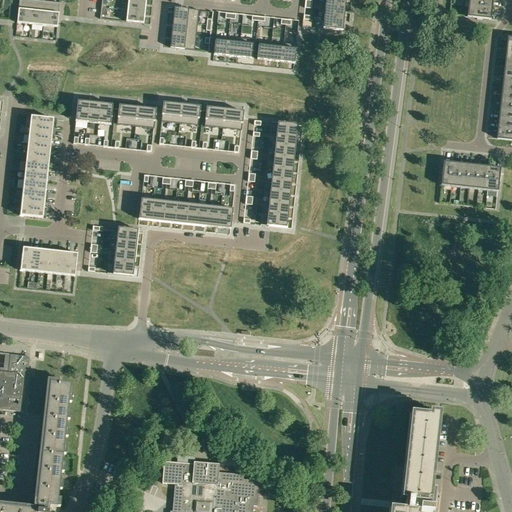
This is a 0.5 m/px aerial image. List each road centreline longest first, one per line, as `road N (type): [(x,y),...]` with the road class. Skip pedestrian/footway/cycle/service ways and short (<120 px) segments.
road 1 (tertiary): [(359,361),(407,0)]
road 2 (tertiary): [(387,0),(342,359)]
road 3 (residential): [(342,359),(140,339)]
road 4 (residential): [(137,357),(338,380)]
road 5 (residential): [(142,320),(151,234),(261,245)]
road 6 (residential): [(75,511),(100,438),(113,344)]
road 7 (residential): [(481,150),(489,42),(510,0)]
road 8 (residential): [(176,0),(295,13),(296,0)]
road 9 (tertiary): [(338,380),(325,511)]
road 10 (residential): [(356,384),(484,399)]
road 11 (tertiary): [(345,511),(356,384)]
road 12 (residential): [(485,376),(359,361)]
